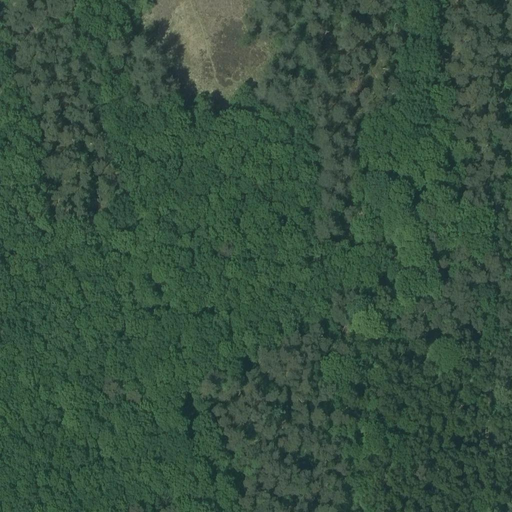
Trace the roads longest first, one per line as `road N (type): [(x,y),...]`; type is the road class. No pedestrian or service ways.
road 1 (track): [(500,73),(479,511)]
road 2 (track): [(0,323),(39,511)]
